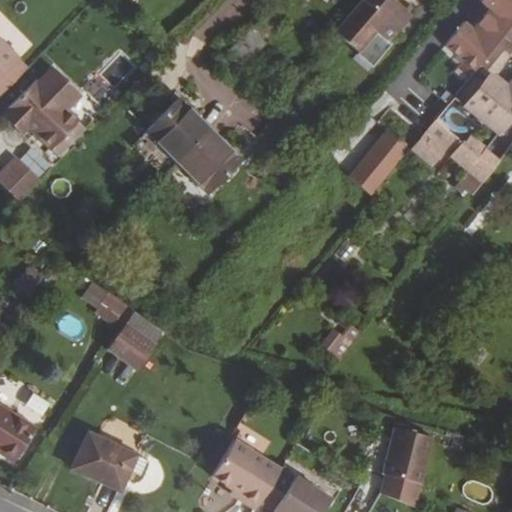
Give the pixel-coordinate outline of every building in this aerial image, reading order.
[(375,32),(399,6),(392,0),(363,0),(337,30),(348,41),(365,22),(375,32)] [(444,45),(474,71),(479,65),(511,24),(511,0),(480,0),(479,2),(488,9),(471,30),(463,22),(444,45)] [(511,24),(479,65),(490,75),(491,74),(511,47),(511,24)] [(241,64),(265,39),(253,28),(229,53),(241,64)] [(0,78),(19,58),(0,39),(0,78)] [(19,58),(0,78),(0,94),(28,66),(19,58)] [(50,66),(8,109),(2,117),(10,125),(23,123),(28,128),(49,149),(76,120),(65,109),(79,95),(50,66)] [(451,98),(463,108),(498,135),(511,117),(511,81),(508,87),(491,74),(490,75),(482,84),(471,74),(451,98)] [(210,190),(242,158),(182,96),(149,127),(210,190)] [(433,121),(410,149),(429,165),(453,137),(433,121)] [(23,123),(10,125),(20,135),(28,128),(23,123)] [(386,127),(346,176),(371,196),(410,147),(386,127)] [(498,162),(484,151),(468,172),(481,182),(498,162)] [(42,185),(18,161),(0,180),(0,185),(22,206),(42,185)] [(13,308),(27,288),(16,280),(2,301),(13,308)] [(113,312),(95,299),(80,319),(98,332),(113,312)] [(109,318),(103,327),(133,347),(138,337),(109,318)] [(103,327),(85,355),(106,368),(115,374),(133,347),(103,327)] [(339,363),(361,336),(351,328),(342,339),(334,333),(321,349),(339,363)] [(27,410),(43,417),(50,402),(34,395),(27,410)] [(0,464),(21,433),(0,419),(0,464)] [(419,435),(380,426),(369,473),(372,473),(369,488),(405,496),(419,435)] [(463,449),(465,435),(444,432),(442,446),(463,449)] [(104,497),(113,478),(121,463),(71,439),(55,473),(104,497)] [(244,511),(247,508),(268,475),(222,445),(199,481),(222,496),(232,502),(229,506),(238,511),(244,511)] [(131,468),(121,463),(113,478),(124,483),(131,468)] [(253,511),(312,511),(317,505),(268,474),(268,475),(247,508),(253,511)] [(222,496),(220,501),(229,506),(232,502),(222,496)]
